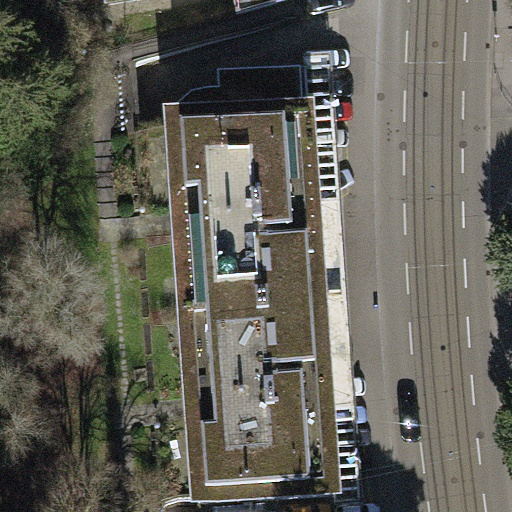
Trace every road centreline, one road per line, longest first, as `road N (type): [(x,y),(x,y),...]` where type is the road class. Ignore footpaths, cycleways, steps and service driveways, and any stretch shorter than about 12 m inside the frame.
road 1 (tertiary): [(432,169),(459,511)]
road 2 (tertiary): [(432,45),(432,169)]
